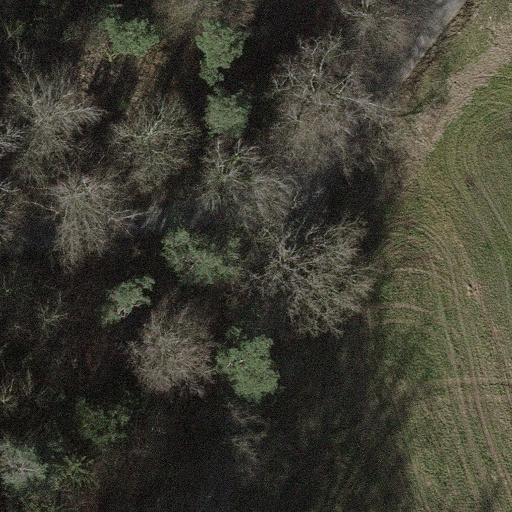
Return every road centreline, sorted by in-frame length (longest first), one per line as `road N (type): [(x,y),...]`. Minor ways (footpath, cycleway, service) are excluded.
road 1 (track): [(284,195),(193,511)]
road 2 (track): [(284,195),(0,218)]
road 3 (unclassified): [(444,0),(284,195)]
